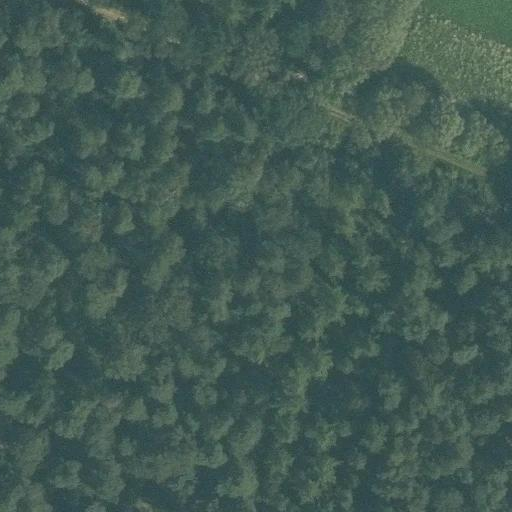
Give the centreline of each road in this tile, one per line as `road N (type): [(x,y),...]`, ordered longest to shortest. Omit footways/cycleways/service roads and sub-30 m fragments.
road 1 (track): [(78,0),(511,184)]
road 2 (track): [(350,116),(240,511)]
road 3 (track): [(0,444),(157,511)]
